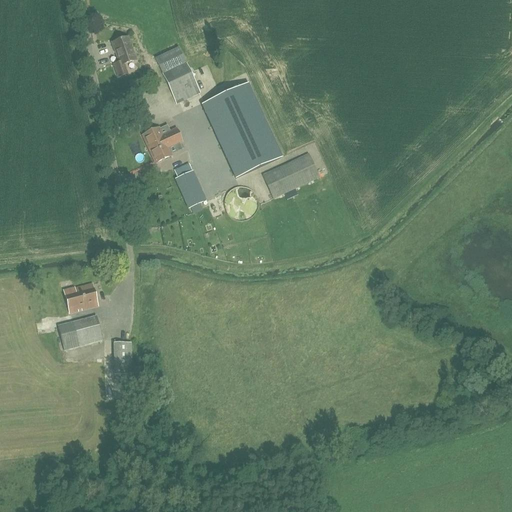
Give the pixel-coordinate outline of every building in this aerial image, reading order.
[(124,65),(135,61),(127,38),(112,44),(119,63),(113,65),(118,78),(127,75),(124,65)] [(179,48),(155,59),(176,104),(200,93),(179,48)] [(247,85),(202,106),(235,179),(281,158),(247,85)] [(155,163),(171,156),(168,149),(181,143),(175,130),(162,136),(159,129),(142,137),(155,163)] [(278,169),(263,175),(274,199),(319,178),(309,155),(284,166),(278,169)] [(174,171),(177,179),(176,180),(189,209),(206,201),(192,172),(188,164),(174,171)] [(225,200),(224,205),(225,210),(226,213),(228,215),(231,218),(233,220),(235,221),(238,222),(241,222),(243,222),(247,221),(249,220),(252,219),(254,217),(255,214),(257,212),(258,209),(258,207),(258,201),(257,198),(256,196),(253,192),(251,190),(248,189),(245,188),(239,187),(229,192),(227,196),(225,198),(225,200)] [(74,289),(64,291),(70,314),(78,312),(77,309),(81,309),(81,311),(97,307),(91,285),(74,290),(74,289)] [(0,293),(0,323),(38,322),(37,291),(0,293)] [(96,317),(57,328),(64,351),(103,341),(96,317)] [(114,344),(115,376),(131,376),(130,344),(114,344)] [(107,407),(107,361),(98,361),(98,388),(95,388),(95,407),(107,407)]
